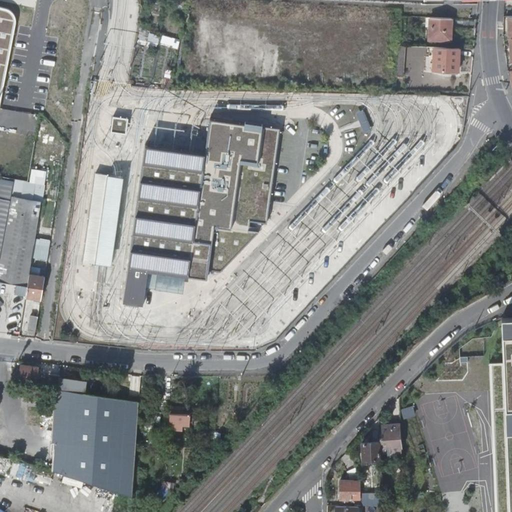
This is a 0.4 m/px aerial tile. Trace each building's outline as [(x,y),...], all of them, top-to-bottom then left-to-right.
[(74,83),(85,0),(70,0),(60,81),(74,83)] [(0,101),(16,24),(16,21),(16,20),(16,18),(15,17),(15,16),(14,14),(12,12),(11,11),(10,10),(8,9),(6,9),(0,7),(0,101)] [(451,40),(452,18),(430,17),(429,39),(451,40)] [(158,42),(160,35),(149,33),(148,40),(158,42)] [(458,71),(459,49),(435,47),(433,70),(458,71)] [(370,127),(363,109),(357,112),(364,129),(370,127)] [(113,116),(112,132),(126,132),(127,117),(113,116)] [(186,273),(203,275),(205,266),(220,269),(259,230),(247,229),(248,218),(265,220),(279,126),(209,117),(205,150),(191,148),(173,145),(154,143),(142,141),(125,266),(137,268),(186,274),(186,273)] [(18,133),(16,139),(30,143),(32,138),(18,133)] [(102,263),(111,265),(124,177),(115,176),(96,173),(83,261),(102,263)] [(0,178),(0,198),(12,200),(12,196),(14,188),(15,181),(0,178)] [(43,193),(45,184),(30,182),(15,179),(15,181),(14,188),(43,193)] [(0,262),(0,280),(28,286),(30,274),(42,202),(12,196),(12,200),(0,262)] [(0,262),(12,200),(0,198),(0,262)] [(28,286),(26,296),(41,298),(45,276),(30,274),(28,286)] [(29,330),(36,331),(38,316),(31,315),(29,330)] [(511,511),(511,322),(502,323),(504,364),(490,365),(496,511),(511,511)] [(32,365),(21,364),(19,383),(30,384),(32,365)] [(49,387),(58,389),(60,376),(60,374),(51,373),(49,387)] [(58,389),(86,393),(88,380),(74,378),(75,374),(67,373),(66,376),(60,376),(58,389)] [(51,470),(133,497),(140,401),(86,393),(58,389),(51,470)] [(171,409),(170,429),(183,431),(183,424),(190,425),(191,415),(184,415),(184,409),(171,409)] [(382,435),(400,435),(400,423),(382,424),(382,435)] [(379,442),(380,442),(380,429),(372,429),(372,442),(362,442),(362,459),(380,458),(379,442)] [(25,462),(20,477),(38,482),(43,468),(25,462)] [(360,491),(360,479),(340,479),(339,497),(345,498),(344,501),(354,501),(354,491),(360,491)]
